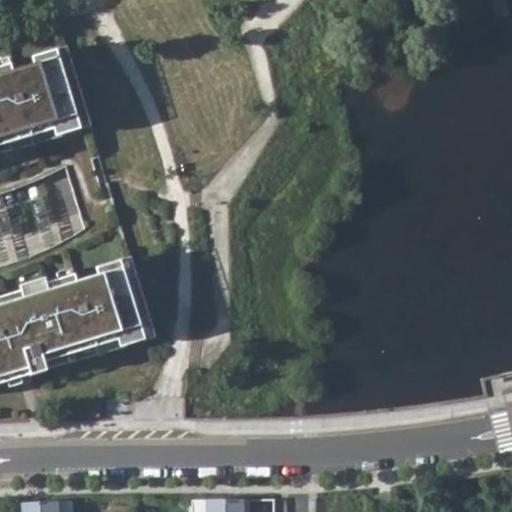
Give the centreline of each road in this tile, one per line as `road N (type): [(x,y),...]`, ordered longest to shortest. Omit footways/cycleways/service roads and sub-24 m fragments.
road 1 (residential): [(292,453),(0,459)]
road 2 (residential): [(511,431),(407,448),(292,453)]
